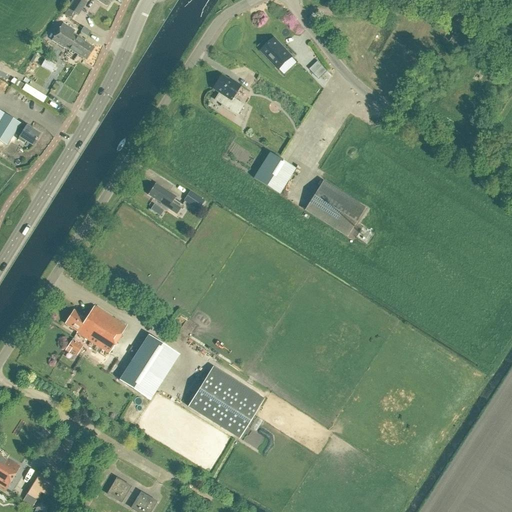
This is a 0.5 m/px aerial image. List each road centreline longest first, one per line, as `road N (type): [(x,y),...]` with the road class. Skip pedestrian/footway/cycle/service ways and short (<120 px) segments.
road 1 (unclassified): [(0,360),(215,23),(254,0)]
road 2 (primary): [(0,265),(100,101),(148,0)]
road 3 (unclassified): [(511,186),(353,82),(290,0)]
road 4 (track): [(295,11),(511,9)]
